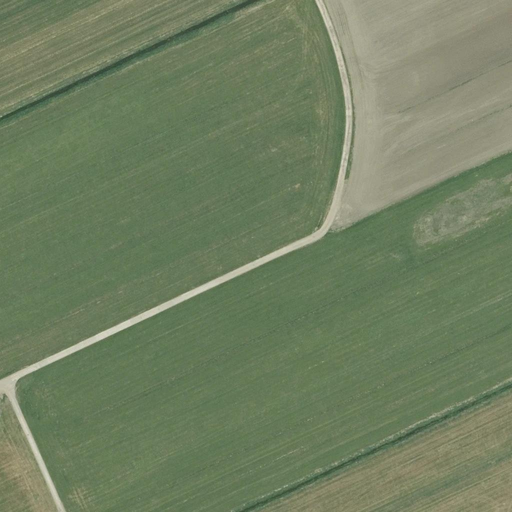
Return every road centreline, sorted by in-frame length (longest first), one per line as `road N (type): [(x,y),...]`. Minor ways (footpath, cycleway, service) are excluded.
road 1 (track): [(317,0),(334,35),(348,109),(343,178),(329,222),(309,241),(0,384)]
road 2 (track): [(63,511),(4,382)]
